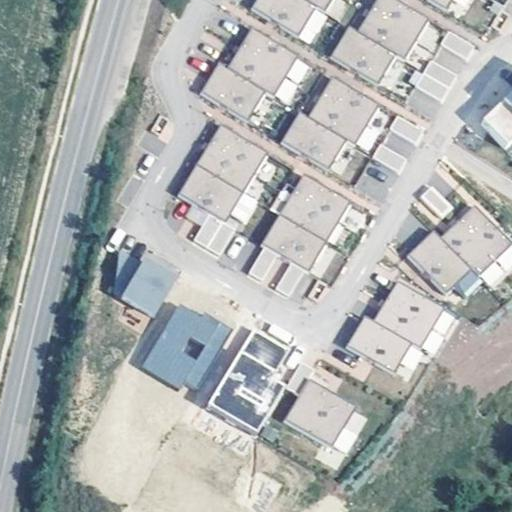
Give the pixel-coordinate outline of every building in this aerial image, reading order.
[(337,0),(260,0),(247,23),(294,52),(312,22),(321,27),(337,0)] [(456,0),(400,0),(442,25),(456,0)] [(326,71),(374,99),(392,70),(400,75),(425,34),(377,5),(353,45),(345,40),(326,71)] [(295,71),(247,42),(223,83),(214,78),(196,108),(244,137),(261,107),(270,112),(295,71)] [(445,45),(437,58),(463,73),(470,61),(445,45)] [(427,74),(412,99),(438,115),(453,89),(427,74)] [(351,161),(376,119),(328,91),(304,131),(295,126),(277,157),(325,185),(342,156),(351,161)] [(511,103),(475,135),(501,163),(511,152),(511,103)] [(394,130),(386,143),(412,158),(419,145),(394,130)] [(216,139),(174,210),(206,229),(222,239),(228,228),(240,236),(252,216),(239,209),(264,168),(216,139)] [(377,159),(369,171),(395,187),(402,174),(377,159)] [(347,217),(299,189),(257,260),(260,262),(273,270),(287,278),(300,286),(305,288),(347,217)] [(427,202),(416,212),(437,233),(448,223),(427,202)] [(508,261),(469,221),(435,254),(428,247),(403,272),(441,312),(450,304),(460,315),(477,298),(473,295),(508,261)] [(222,239),(206,229),(190,255),(216,271),(231,245),(222,239)] [(273,270),(260,262),(245,288),(258,296),(273,270)] [(150,333),(172,296),(149,283),(147,287),(115,268),(110,309),(150,333)] [(300,286),(287,278),(272,304),(285,312),(300,286)] [(396,285),(371,326),(410,350),(419,355),(443,314),(396,285)] [(363,321),(345,351),(393,379),(410,350),(371,326),(363,321)] [(193,407),(229,347),(199,329),(194,337),(173,324),(140,379),(178,402),(180,399),(193,407)] [(256,427),(288,347),(245,330),(213,409),(256,427)] [(283,403),(295,410),(304,396),(311,385),(298,377),(283,403)] [(295,410),(279,438),(327,466),(352,425),(304,396),(295,410)]
